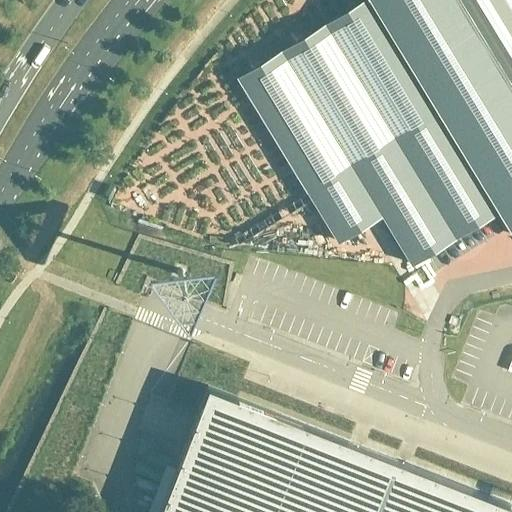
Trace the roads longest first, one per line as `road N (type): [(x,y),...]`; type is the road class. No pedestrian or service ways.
road 1 (secondary): [(0,195),(76,76),(138,0)]
road 2 (secondary): [(73,0),(0,106)]
